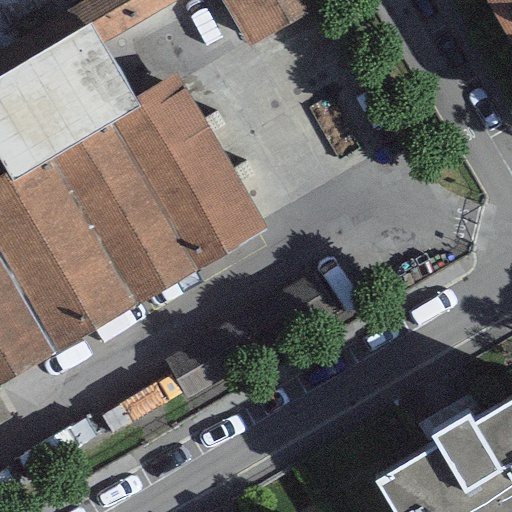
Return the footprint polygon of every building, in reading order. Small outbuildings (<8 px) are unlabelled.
[(331,3),(329,0),(84,0),(78,4),(90,25),(103,46),(183,0),(219,0),(249,50),(331,3)] [(511,0),(478,0),(511,60),(511,0)] [(90,25),(0,78),(0,164),(8,178),(137,102),(103,46),(90,25)] [(0,389),(267,232),(176,79),(137,102),(8,178),(0,183),(0,389)] [(314,279),(165,365),(187,404),(337,317),(314,279)] [(437,454),(376,489),(389,511),(511,511),(511,408),(473,431),(469,424),(432,445),(437,454)]
